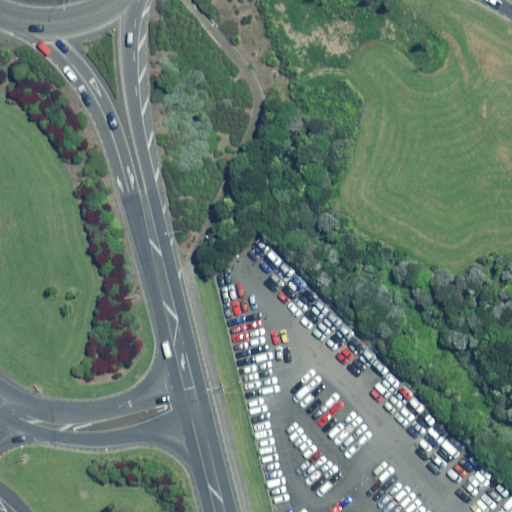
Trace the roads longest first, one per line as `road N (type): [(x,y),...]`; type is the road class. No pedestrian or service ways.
road 1 (secondary): [(150,227),(98,103),(35,14)]
road 2 (secondary): [(131,0),(128,91),(151,189),(150,227)]
road 3 (tertiary): [(7,408),(78,429),(188,402)]
road 4 (secondary): [(188,402),(150,227)]
